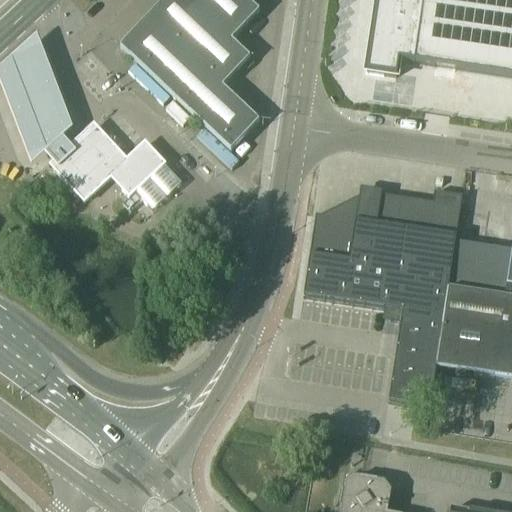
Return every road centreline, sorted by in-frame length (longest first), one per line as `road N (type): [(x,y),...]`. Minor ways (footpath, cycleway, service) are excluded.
road 1 (unclassified): [(146,472),(221,372),(266,267),(294,125)]
road 2 (unclassified): [(511,156),(294,125)]
road 3 (secondary): [(146,472),(0,353)]
road 4 (secondary): [(0,412),(115,499)]
road 5 (unclassified): [(294,125),(313,0)]
